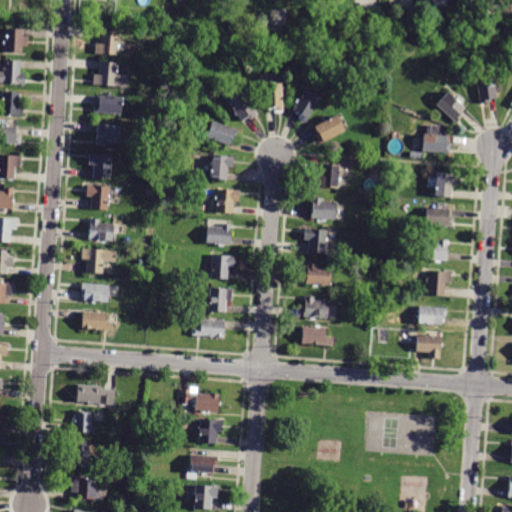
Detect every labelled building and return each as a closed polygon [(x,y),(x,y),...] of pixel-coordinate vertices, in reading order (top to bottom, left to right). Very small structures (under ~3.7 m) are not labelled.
[(269,28),(257,28),(257,15),(269,15),(269,28)] [(24,35),(28,36),(28,46),(23,46),(23,52),(6,52),(6,29),(24,29),(24,35)] [(102,31),(119,32),(118,55),(95,54),(96,44),(101,44),(102,31)] [(403,46),(395,45),(395,36),(404,37),(403,46)] [(21,74),(26,74),(25,84),(0,83),(0,59),(22,60),(21,74)] [(100,62),(117,62),(116,75),(128,76),(128,88),(93,85),(94,75),(100,75),(100,62)] [(478,77),(496,74),(499,98),(490,99),(491,103),(482,104),(478,77)] [(265,84),(282,83),(284,111),(283,111),(283,113),(276,113),(275,108),(267,109),(265,84)] [(304,90),(319,98),(306,122),(298,117),(300,115),(293,111),(304,90)] [(3,91),(20,92),(19,106),(24,106),(23,116),(1,114),(3,91)] [(242,92),(258,114),(251,119),(249,117),(243,122),(228,102),(242,92)] [(460,103),(466,108),(460,114),(463,117),(456,124),(436,104),(448,92),(456,99),(459,95),(464,100),(460,103)] [(99,95),(108,96),(108,93),(113,93),(113,96),(123,97),(122,115),(95,113),(95,103),(98,103),(99,95)] [(315,127),(336,116),(344,131),(319,144),(315,136),(318,134),(315,127)] [(229,146),(207,138),(213,121),(238,131),(235,139),(234,138),(233,142),(231,141),(229,146)] [(17,135),(20,135),(19,144),(0,142),(0,125),(17,127),(17,135)] [(97,125),(122,126),(121,143),(106,142),(106,146),(97,146),(97,125)] [(447,144),(451,145),(451,153),(422,152),(423,135),(447,136),(447,144)] [(94,166),(89,165),(89,154),(111,155),(110,179),(93,179),(94,166)] [(15,179),(0,178),(0,155),(21,156),(21,167),(16,167),(15,179)] [(229,180),(211,179),(212,156),(235,157),(234,168),(229,167),(229,180)] [(339,165),(338,188),(316,186),(316,176),(322,176),(322,164),(339,165)] [(453,197),(434,197),(435,188),(428,188),(428,177),(435,177),(436,173),(458,174),(458,185),(453,185),(453,197)] [(109,211),(91,210),(92,197),(86,196),(87,186),(110,187),(109,211)] [(13,209),(0,207),(0,191),(4,192),(4,188),(14,188),(13,209)] [(233,212),(233,213),(216,212),(217,189),(240,190),(239,202),(234,202),(233,212)] [(312,212),(313,198),(322,199),(322,202),(336,203),(336,205),(343,206),(342,218),(335,218),(335,220),(312,219),(312,212)] [(449,217),(453,217),(453,227),(424,225),(426,207),(450,210),(449,217)] [(11,243),(0,241),(0,218),(17,220),(17,230),(12,230),(11,243)] [(114,241),(89,240),(90,219),(100,220),(100,223),(115,224),(114,241)] [(230,243),(230,245),(206,244),(207,226),(222,227),(222,224),(231,224),(230,243)] [(307,241),(304,241),(305,229),(327,230),(326,254),(308,253),(309,241),(307,241)] [(447,262),(422,260),(424,242),(438,243),(438,240),(448,240),(447,262)] [(87,260),(82,260),(82,249),(117,251),(116,262),(103,261),(103,274),(86,273),(87,260)] [(8,274),(0,273),(0,250),(10,251),(10,257),(15,257),(14,268),(9,268),(8,274)] [(229,280),(211,279),(212,256),(235,257),(234,268),(229,268),(229,280)] [(306,284),(307,263),(318,264),(318,268),(333,269),(331,286),(306,284)] [(445,297),(426,295),(428,271),(451,272),(450,284),(446,283),(445,297)] [(162,288),(153,287),(153,280),(163,281),(162,288)] [(0,282),(13,283),(13,295),(7,295),(6,304),(0,303),(0,282)] [(83,284),(110,285),(109,303),(83,301),(84,298),(82,298),(83,284)] [(226,313),(208,312),(210,288),(233,290),(233,301),(227,300),(226,313)] [(304,318),(305,296),(315,297),(315,301),(329,302),(329,306),(337,307),(336,319),(304,318)] [(441,326),(417,324),(418,306),(447,309),(446,319),(441,318),(441,326)] [(83,312),(107,314),(107,323),(114,324),(114,331),(83,329),(83,312)] [(225,338),(193,336),(194,329),(200,329),(201,319),(226,321),(225,338)] [(301,344),(302,326),(326,328),(326,338),(333,338),(332,346),(301,344)] [(419,335),(441,336),(439,358),(428,357),(429,353),(415,352),(417,334),(419,335)] [(2,369),(0,368),(0,345),(8,346),(8,356),(2,356),(2,369)] [(116,391),(115,405),(106,404),(107,396),(101,396),(101,404),(77,403),(78,386),(91,386),(91,385),(98,385),(98,386),(102,386),(102,390),(116,391)] [(220,395),(220,412),(196,411),(197,402),(191,402),(191,406),(181,405),(182,390),(190,390),(190,393),(220,395)] [(93,421),(92,433),(75,433),(76,413),(93,413),(93,421)] [(200,419),(222,421),(221,432),(217,432),(216,444),(199,443),(200,419)] [(67,460),(68,449),(73,450),(73,443),(100,445),(100,456),(91,455),(90,468),(71,466),(72,461),(67,460)] [(149,457),(142,456),(143,447),(150,448),(149,457)] [(214,470),(212,470),(212,474),(197,473),(197,480),(186,480),(187,472),(189,472),(190,455),(218,457),(217,467),(215,466),(214,470)] [(72,493),(73,475),(82,475),(82,479),(98,480),(97,501),(79,500),(79,493),(72,493)] [(195,486),(195,485),(217,486),(216,498),(212,498),(211,509),(194,508),(195,486)]
